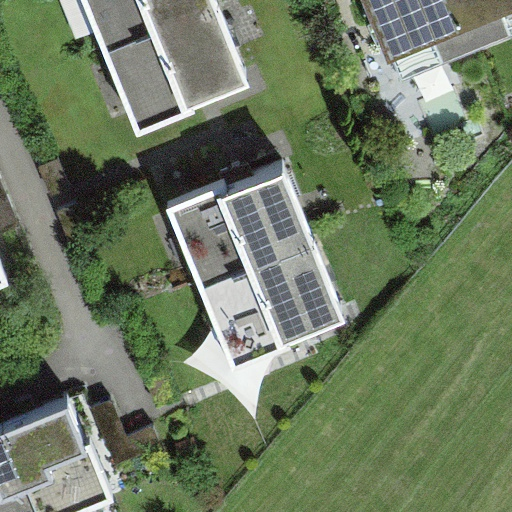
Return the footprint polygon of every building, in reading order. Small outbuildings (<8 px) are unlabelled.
[(251,0),(111,0),(160,121),(281,73),(251,0)] [(511,0),(395,0),(414,46),(511,8),(511,0)] [(313,152),(192,201),(256,358),(377,310),(313,152)] [(0,179),(0,290),(38,275),(0,179)] [(191,206),(167,210),(175,260),(199,256),(191,206)] [(99,392),(0,430),(0,511),(84,511),(138,491),(99,392)]
